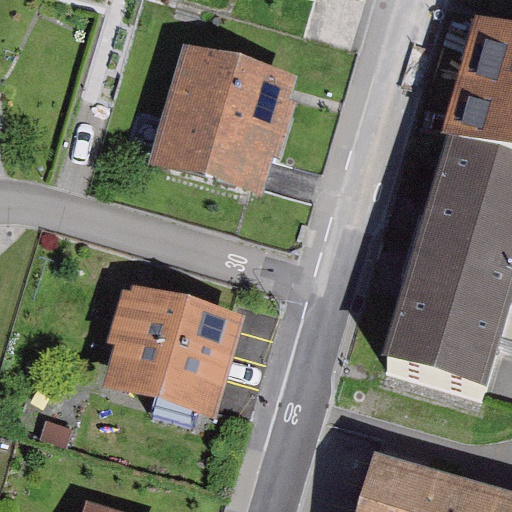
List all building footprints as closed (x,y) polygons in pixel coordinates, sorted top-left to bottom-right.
[(256,0),(315,16),(319,0),(256,0)] [(511,194),(511,64),(466,51),(431,170),(511,194)] [(253,233),(289,109),(183,78),(146,202),(253,233)] [(366,405),(479,440),(497,382),(511,386),(511,345),(501,342),(511,306),(511,202),(436,179),(366,405)] [(201,459),(233,356),(115,320),(97,377),(108,380),(94,426),(201,459)] [(511,511),(511,475),(371,450),(360,511),(511,511)]
